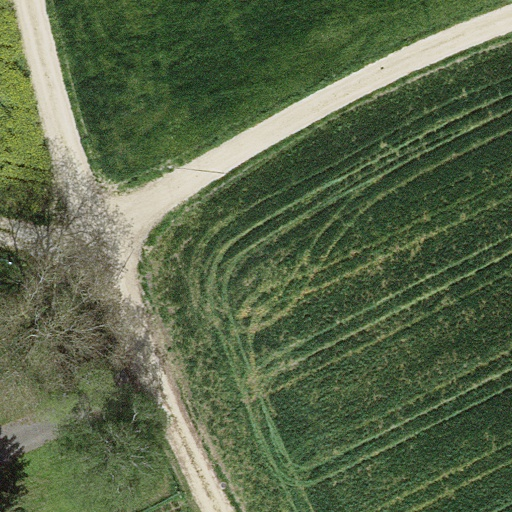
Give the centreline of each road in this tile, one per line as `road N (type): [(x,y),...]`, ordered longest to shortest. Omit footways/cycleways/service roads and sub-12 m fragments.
road 1 (track): [(511,17),(396,59),(79,246)]
road 2 (track): [(79,246),(220,511)]
road 3 (track): [(79,246),(23,0)]
